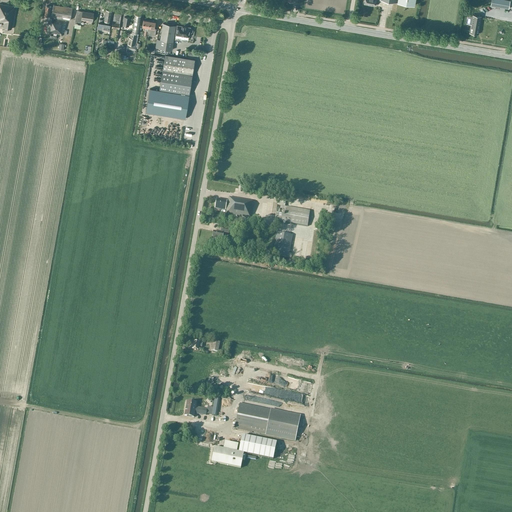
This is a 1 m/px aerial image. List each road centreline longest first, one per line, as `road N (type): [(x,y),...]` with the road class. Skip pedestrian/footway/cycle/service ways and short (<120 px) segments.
road 1 (unclassified): [(146,511),(231,26)]
road 2 (track): [(186,188),(128,511)]
road 3 (tertiary): [(511,56),(235,8)]
road 4 (unclassified): [(215,23),(186,188)]
road 5 (unclassified): [(215,23),(80,0)]
